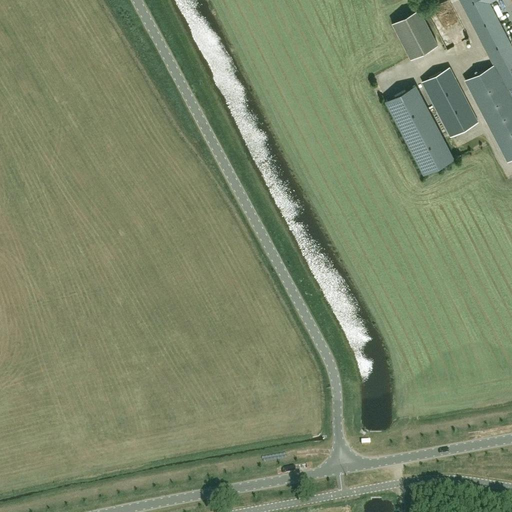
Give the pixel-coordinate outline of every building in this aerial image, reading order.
[(487,0),(459,0),(493,64),(511,100),(511,46),(489,2),(487,0)] [(437,44),(418,6),(391,20),(410,58),(437,44)] [(511,100),(493,64),(465,79),(507,160),(511,157),(511,100)] [(478,121),(449,67),(422,81),(451,135),(478,121)] [(452,157),(414,85),(385,100),(423,173),(452,157)]
